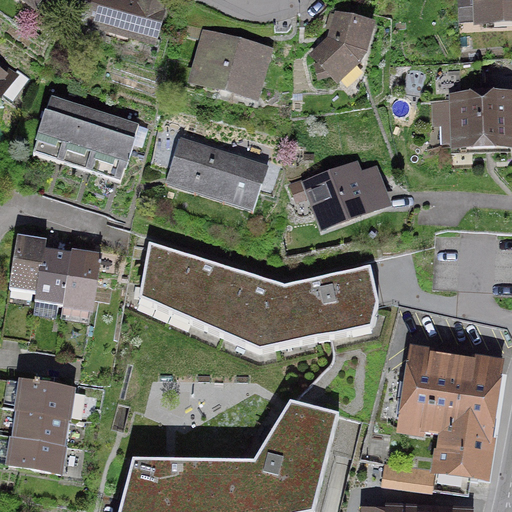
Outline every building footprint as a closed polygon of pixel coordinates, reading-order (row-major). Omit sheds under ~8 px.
[(51,0),(10,0),(38,19),(51,0)] [(170,15),(119,0),(88,0),(78,36),(156,60),(170,15)] [(511,0),(472,0),(474,36),(511,33),(511,0)] [(329,44),(310,66),(339,96),(370,62),(377,32),(335,21),(329,44)] [(277,58),(205,39),(190,93),(262,113),(277,58)] [(0,70),(0,100),(14,80),(0,70)] [(504,90),(438,94),(441,151),(507,147),(504,90)] [(37,146),(66,155),(81,105),(52,96),(37,146)] [(111,114),(81,105),(66,155),(95,164),(111,114)] [(142,124),(111,114),(95,164),(127,173),(142,124)] [(276,179),(179,148),(165,192),(262,222),(276,179)] [(358,158),(301,179),(320,231),(377,210),(392,204),(377,163),(362,169),(358,158)] [(32,167),(27,183),(40,188),(46,172),(32,167)] [(60,177),(46,172),(40,188),(55,193),(60,177)] [(74,181),(60,177),(55,193),(68,197),(74,181)] [(87,185),(74,181),(68,197),(81,202),(87,185)] [(101,190),(87,185),(81,202),(96,206),(101,190)] [(115,195),(101,190),(96,206),(110,211),(115,195)] [(8,292),(36,297),(45,251),(46,242),(18,237),(8,292)] [(378,307),(370,270),(285,289),(149,247),(139,304),(260,356),(372,331),(378,307)] [(35,307),(63,311),(72,255),(45,251),(36,297),(35,307)] [(101,260),(72,255),(63,311),(91,316),(101,260)] [(435,483),(481,490),(498,366),(409,354),(397,443),(440,449),(435,483)] [(11,382),(7,409),(70,419),(74,391),(11,382)] [(314,511),(339,416),(290,404),(254,464),(133,463),(120,511),(314,511)] [(7,409),(3,438),(66,447),(70,419),(7,409)] [(0,468),(61,478),(66,447),(3,438),(0,454),(0,468)] [(423,491),(425,472),(384,467),(381,485),(423,491)] [(472,511),(473,502),(387,499),(387,502),(361,502),(361,511),(472,511)]
